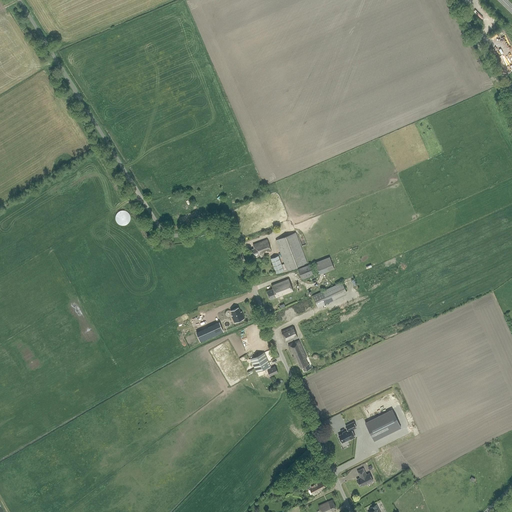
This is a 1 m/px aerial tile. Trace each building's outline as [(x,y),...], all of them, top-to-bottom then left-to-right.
[(123,210),(122,210),(121,210),(121,211),(120,211),(119,211),(119,212),(118,212),(117,213),(117,214),(116,214),(116,215),(116,216),(116,217),(115,217),(115,218),(115,219),(116,219),(116,220),(116,221),(116,222),(117,222),(117,223),(118,223),(118,224),(119,224),(120,224),(120,225),(121,225),(122,225),(123,225),(124,225),(125,225),(126,225),(127,224),(128,224),(128,223),(129,223),(129,222),(130,222),(130,221),(130,220),(130,219),(131,219),(131,218),(131,217),(130,216),(130,215),(130,214),(129,214),(129,213),(128,213),(128,212),(127,212),(127,211),(126,211),(125,211),(125,210),(124,210),(123,210)] [(288,270),(307,262),(295,232),(276,239),(288,270)] [(255,258),(272,251),(267,239),(253,244),(255,248),(252,250),(255,258)] [(279,256),(270,259),(276,273),(284,270),(279,256)] [(323,274),(337,268),(332,256),(318,261),(323,274)] [(309,265),(298,269),(302,279),(313,275),(309,265)] [(277,298),(279,297),(284,295),(293,291),(288,278),(272,285),(273,289),(267,291),(270,300),(277,297),(277,298)] [(342,282),(313,295),(315,300),(318,306),(347,293),(342,282)] [(231,311),(233,315),(231,316),(234,323),(245,318),(241,311),(240,312),(238,308),(231,311)] [(219,322),(208,327),(212,338),(224,333),(219,322)] [(286,342),(298,337),(293,326),(281,331),(286,342)] [(306,357),(305,354),(299,340),(288,344),(290,348),(289,349),(295,361),(296,361),(297,363),(298,363),(300,368),(302,367),(304,371),(311,368),(309,363),(308,364),(305,358),(306,357)] [(263,353),(251,359),(250,359),(257,373),(267,368),(270,376),(278,372),(275,366),(271,368),(263,353)] [(364,422),(374,441),(401,427),(391,409),(364,422)] [(344,433),(339,436),(342,442),(347,440),(348,441),(355,437),(352,430),(356,428),(353,422),(346,426),(348,430),(343,432),(344,433)] [(361,478),(357,479),(360,486),(363,485),(363,486),(373,481),(369,473),(367,475),(364,468),(358,471),(361,478)] [(307,489),(309,488),(313,496),(320,492),(319,490),(325,487),(323,482),(318,485),(317,484),(312,487),(311,485),(308,480),(300,485),(303,489),(306,487),(307,489)] [(334,508),(336,507),(333,500),(319,506),(321,511),(334,511),(336,511),(334,508)]
